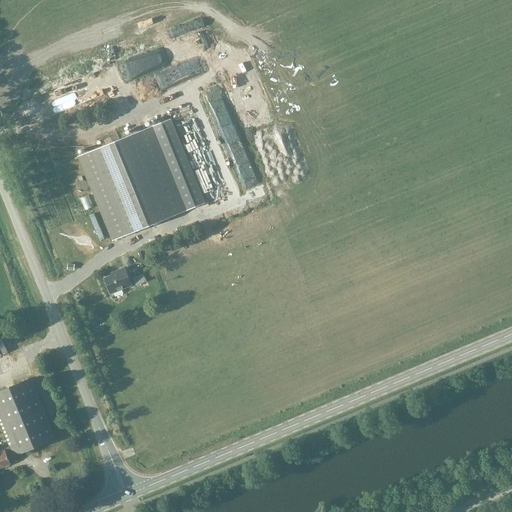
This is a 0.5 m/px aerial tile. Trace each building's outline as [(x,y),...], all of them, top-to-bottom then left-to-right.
[(189,31),(189,47),(204,47),(204,30),(189,31)] [(153,126),(187,210),(204,203),(170,119),(153,126)] [(79,155),(114,240),(187,210),(153,126),(79,155)] [(228,152),(232,162),(242,159),(238,148),(228,152)] [(240,183),(249,182),(244,160),(235,162),(240,183)] [(106,278),(112,293),(132,284),(125,268),(117,271),(118,273),(106,278)] [(0,467),(11,463),(9,458),(14,455),(14,456),(56,439),(31,378),(0,390),(0,422),(10,446),(5,448),(0,450),(0,467)]
